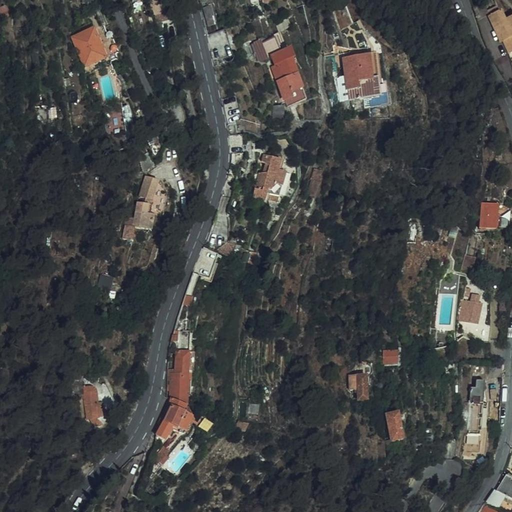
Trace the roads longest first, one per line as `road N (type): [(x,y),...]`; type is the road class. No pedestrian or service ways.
road 1 (secondary): [(71,511),(135,431),(163,318),(218,170),(218,129),(187,0)]
road 2 (tertiary): [(470,511),(505,445),(511,359)]
road 3 (tertiary): [(511,120),(458,0)]
